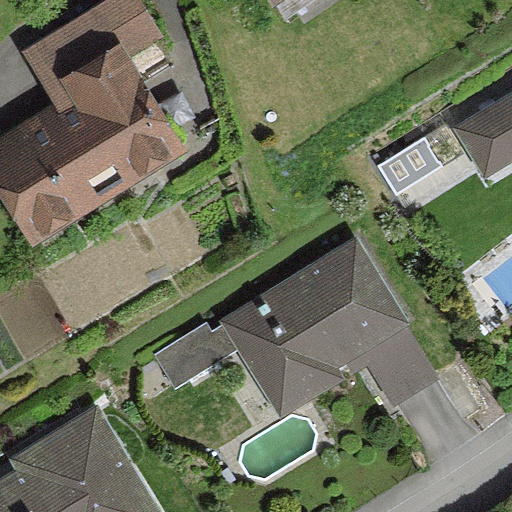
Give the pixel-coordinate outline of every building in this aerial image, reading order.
[(0,145),(0,185),(29,233),(171,144),(125,68),(83,94),(73,79),(149,32),(129,0),(113,0),(44,43),(77,98),(0,145)] [(511,96),(458,130),(482,169),(511,150),(511,96)] [(331,375),(324,364),(396,319),(350,245),(224,323),(249,362),(262,355),(290,401),(331,375)] [(183,377),(165,348),(153,356),(171,384),(183,377)] [(0,511),(147,511),(89,417),(17,462),(23,472),(0,485),(0,511)]
